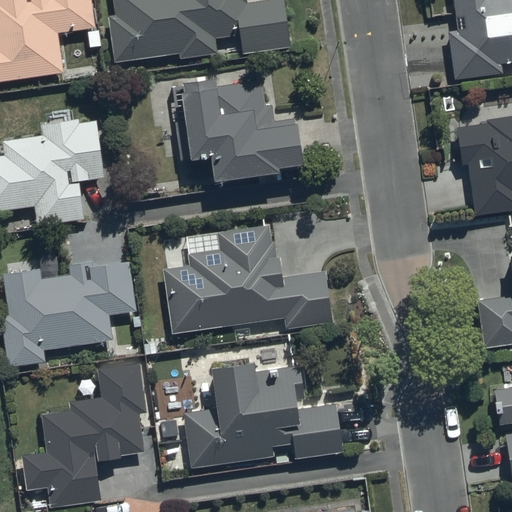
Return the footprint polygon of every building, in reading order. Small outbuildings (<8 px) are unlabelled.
[(0,0),(0,76),(64,68),(59,29),(87,25),(89,43),(101,42),(98,21),(96,21),(93,0),(0,0)] [(114,0),(116,12),(109,13),(115,57),(181,48),(182,54),(218,49),(216,33),(242,30),(244,48),(290,42),(283,0),(114,0)] [(511,0),(455,0),(460,25),(448,26),(455,76),(504,68),(503,59),(511,57),(511,0)] [(174,83),(178,117),(177,117),(182,154),(213,150),(216,172),(281,164),(281,158),(305,155),(300,114),(274,117),(272,101),(266,102),(262,76),(219,81),(218,73),(184,77),(184,82),(174,83)] [(511,102),(457,112),(465,159),(468,158),(477,212),(511,205),(511,102)] [(5,152),(0,152),(0,205),(35,201),(37,219),(86,213),(81,175),(106,172),(99,116),(80,118),(80,114),(42,119),(43,131),(3,136),(5,152)] [(187,233),(191,260),(163,264),(173,329),(284,312),(286,324),(334,317),(326,266),(284,272),(281,251),(276,252),(275,239),(272,239),(269,220),(187,233)] [(9,312),(2,313),(8,361),(45,357),(43,345),(113,336),(110,309),(138,306),(131,256),(86,261),(85,258),(69,261),(71,271),(41,274),(39,265),(4,269),(9,312)] [(511,290),(479,295),(484,342),(511,338),(511,290)] [(218,405),(184,410),(191,462),(274,450),(272,440),(294,436),(297,455),(344,448),(337,401),(302,406),(301,394),(307,393),(303,360),(256,366),(254,351),(211,358),(218,405)] [(71,405),(41,409),(46,447),(22,450),(27,484),(48,482),(50,502),(102,495),(96,455),(146,449),(141,409),(148,408),(141,358),(97,364),(101,391),(70,396),(71,405)] [(511,383),(495,386),(498,419),(511,417),(511,429),(507,430),(511,468),(511,383)] [(355,511),(354,502),(295,510),(295,511),(355,511)]
